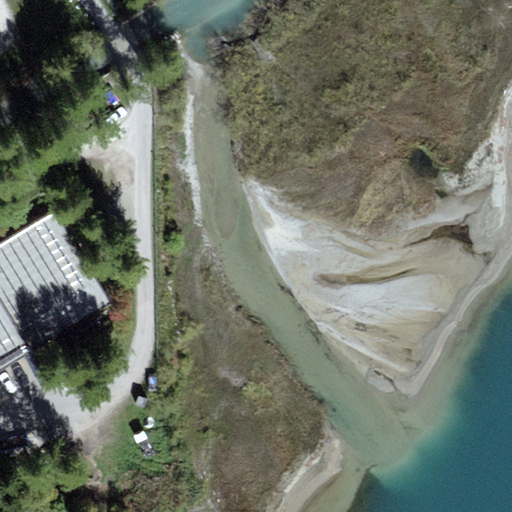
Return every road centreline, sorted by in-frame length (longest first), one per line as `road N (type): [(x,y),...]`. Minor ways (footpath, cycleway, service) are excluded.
road 1 (track): [(137,367),(177,423),(179,511)]
road 2 (residential): [(142,119),(134,70),(88,0)]
